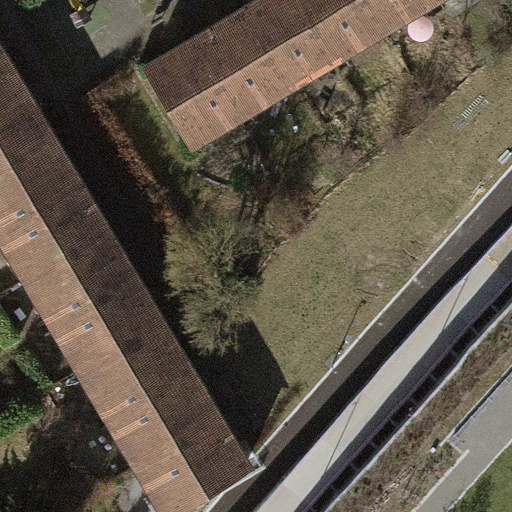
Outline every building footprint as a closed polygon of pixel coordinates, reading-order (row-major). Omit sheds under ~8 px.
[(252,0),(139,68),(182,138),(412,0),(252,0)] [(0,95),(13,88),(0,65),(0,95)] [(0,159),(42,135),(13,88),(0,95),(0,159)] [(0,223),(70,182),(42,135),(0,159),(0,223)] [(98,229),(70,182),(0,223),(0,237),(22,274),(98,229)] [(126,276),(98,229),(22,274),(50,321),(126,276)] [(154,323),(126,276),(50,321),(78,368),(154,323)] [(183,370),(154,323),(78,368),(107,416),(183,370)] [(211,417),(183,370),(107,416),(135,463),(211,417)] [(239,465),(211,417),(135,463),(163,510),(239,465)]
